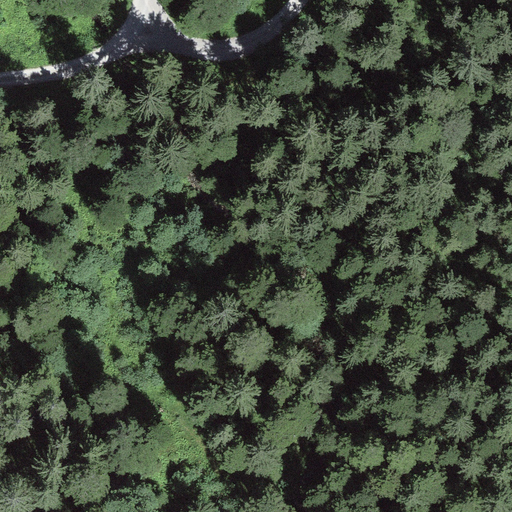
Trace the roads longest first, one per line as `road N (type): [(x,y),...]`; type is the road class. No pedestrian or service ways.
road 1 (track): [(298,0),(282,22),(232,51),(161,38),(145,0)]
road 2 (track): [(154,31),(96,60),(0,78)]
